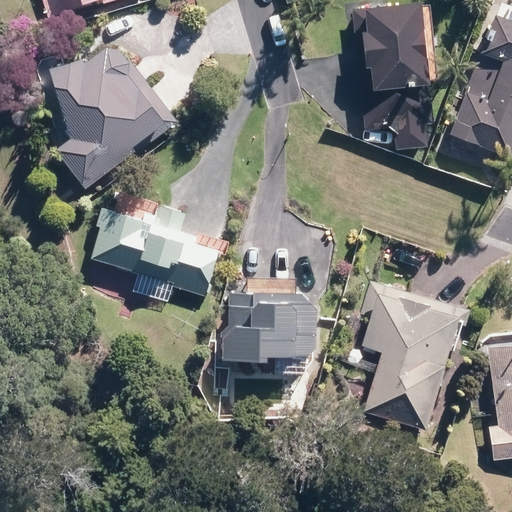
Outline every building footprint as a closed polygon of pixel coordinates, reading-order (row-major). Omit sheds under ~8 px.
[(43,0),(48,16),(102,0),(43,0)] [(410,2),(351,7),(362,129),(387,127),(389,146),(423,143),(410,2)] [(446,136),(509,160),(511,152),(511,25),(490,17),(446,136)] [(116,49),(45,71),(65,137),(52,147),(82,185),(172,114),(142,76),(127,88),(116,49)] [(202,289),(215,239),(98,208),(84,258),(134,271),(127,298),(151,304),(170,294),(173,282),(202,289)] [(465,307),(372,282),(355,343),(375,349),(358,411),(425,429),(453,323),(460,325),(465,307)] [(213,358),(248,359),(247,372),(301,374),(302,354),(311,355),(313,308),(299,296),(225,292),(223,325),(214,324),(213,358)] [(484,425),(488,458),(511,454),(511,340),(485,345),(496,423),(484,425)]
